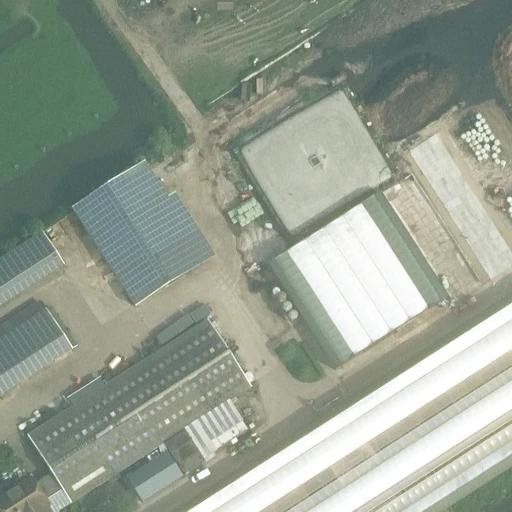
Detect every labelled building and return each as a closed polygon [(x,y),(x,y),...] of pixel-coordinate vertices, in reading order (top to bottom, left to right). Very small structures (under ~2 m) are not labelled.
[(216,258),(153,159),(72,211),(135,309),(216,258)] [(379,194),(267,266),(335,372),(447,300),(379,194)] [(0,260),(0,307),(62,267),(40,234),(0,260)] [(44,311),(0,340),(0,398),(71,352),(44,311)] [(511,316),(206,511),(431,511),(511,460),(511,316)] [(147,360),(27,437),(51,475),(55,481),(62,492),(71,505),(250,390),(206,322),(147,360)] [(242,422),(208,444),(215,454),(249,432),(242,422)] [(186,433),(165,446),(185,476),(205,463),(186,433)] [(59,511),(71,505),(62,492),(55,481),(51,475),(35,485),(32,481),(0,501),(0,511),(59,511)]
